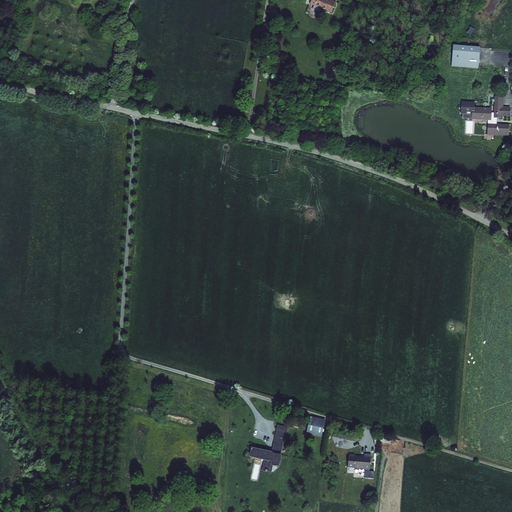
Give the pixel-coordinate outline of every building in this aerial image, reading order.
[(332,13),(336,3),(329,0),(310,0),(311,1),(310,4),(314,5),(321,8),(332,13)] [(452,45),(451,66),(477,68),(479,47),(452,45)] [(488,121),(487,137),(510,138),(510,125),(497,124),(497,119),(503,119),(504,98),(494,97),(493,113),(491,113),(491,109),(475,108),(475,103),(461,102),(461,113),(465,113),(465,117),(472,117),(472,121),(488,121)] [(310,418),(306,435),(321,440),(325,422),(310,418)] [(251,449),(248,459),(263,461),(260,473),(271,474),(273,468),(278,469),(287,429),(278,427),(271,454),(251,449)] [(368,457),(346,456),(345,465),(352,466),(352,471),(362,472),(363,475),(367,475),(368,457)]
